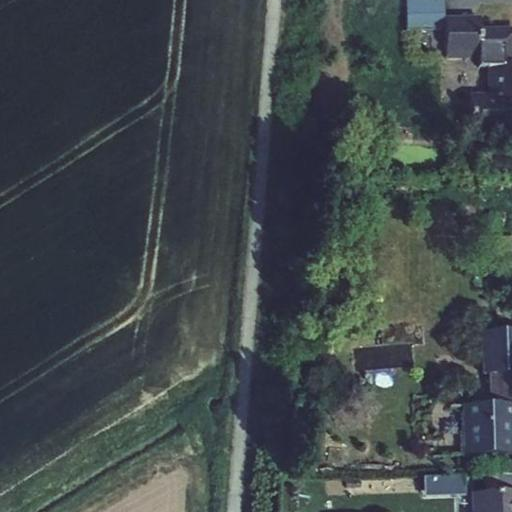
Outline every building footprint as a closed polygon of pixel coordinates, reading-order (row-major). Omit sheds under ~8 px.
[(413,0),(414,13),(433,12),(432,0),(413,0)] [(480,16),(444,17),(444,60),(477,59),(477,68),(486,68),(487,94),(467,95),(468,137),(501,137),(501,123),(511,122),(511,28),(479,28),(480,16)] [(511,232),(492,233),(494,270),(511,269),(511,232)] [(511,330),(480,332),(482,374),(500,374),(511,373),(511,330)] [(501,404),(511,403),(511,373),(500,374),(501,404)] [(501,404),(500,374),(482,374),(485,404),(501,404)] [(485,404),(460,405),(463,455),(511,453),(511,403),(501,404),(485,404)] [(459,476),(420,478),(421,496),(460,494),(459,476)] [(511,511),(511,492),(470,494),(470,511),(511,511)]
